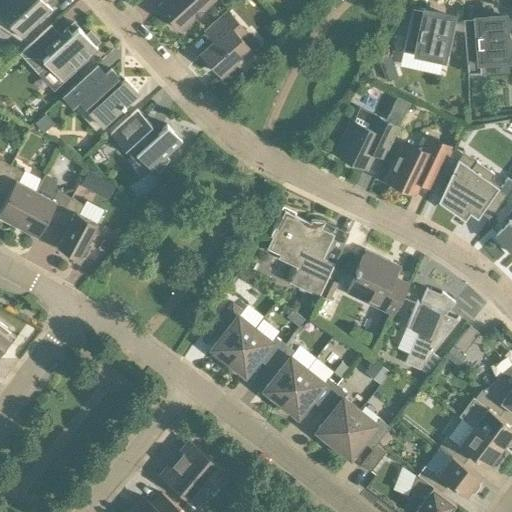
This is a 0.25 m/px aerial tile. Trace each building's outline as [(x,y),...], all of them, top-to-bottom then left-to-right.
[(0,0),(0,28),(20,41),(27,35),(25,33),(51,9),(48,6),(50,4),(51,5),(56,0),(0,0)] [(164,0),(157,7),(179,31),(213,0),(164,0)] [(442,59),(451,17),(412,9),(403,50),(442,59)] [(237,65),(252,52),(239,38),(245,32),(226,11),(206,28),(216,40),(200,54),(220,75),(235,62),(237,65)] [(479,63),(506,61),(503,17),(463,20),(467,74),(480,73),(479,63)] [(85,36),(73,23),(58,37),(49,27),(19,54),(37,74),(46,65),(61,81),(96,49),(94,46),(98,42),(89,32),(85,36)] [(105,75),(96,66),(64,96),(96,131),(121,107),(123,108),(125,106),(123,105),(137,93),(123,78),(120,81),(110,70),(105,75)] [(366,67),(361,77),(370,82),(373,76),(372,71),(366,67)] [(398,77),(394,68),(382,72),(385,82),(398,77)] [(352,121),(336,156),(364,169),(376,145),(386,150),(407,106),(396,100),(386,121),(374,115),(368,128),(352,121)] [(160,130),(151,126),(136,110),(109,134),(124,150),(125,149),(131,158),(143,176),(152,167),(158,174),(168,160),(165,156),(181,142),(166,125),(160,130)] [(53,123),(45,114),(35,122),(43,132),(53,123)] [(432,188),(451,148),(428,138),(422,151),(404,143),(386,180),(414,194),(420,183),(432,188)] [(0,184),(10,166),(0,161),(0,184)] [(470,169),(458,161),(439,200),(463,217),(468,210),(476,215),(478,212),(488,219),(487,220),(488,220),(506,195),(488,182),(493,174),(476,162),(470,169)] [(17,226),(35,191),(18,182),(23,173),(10,166),(0,184),(0,189),(8,194),(0,208),(0,220),(11,226),(13,224),(17,226)] [(80,184),(94,191),(101,178),(88,170),(80,184)] [(58,221),(70,198),(57,191),(52,200),(35,191),(17,226),(37,236),(48,215),(58,221)] [(70,198),(58,221),(68,226),(57,247),(83,261),(92,243),(87,241),(96,223),(78,214),(83,205),(70,198)] [(309,224),(284,212),(275,229),(274,229),(274,228),(274,227),(272,230),(271,232),(270,234),(269,237),(270,237),(272,237),(266,249),(280,255),(284,248),(301,256),(289,283),(318,297),(333,264),(322,259),(333,235),(320,229),(323,224),(324,223),(321,221),(318,221),(316,220),(313,220),(310,220),(310,222),(309,224)] [(511,219),(511,220),(510,219),(507,221),(509,222),(495,235),(509,250),(511,246),(511,219)] [(393,316),(408,285),(394,278),(397,271),(384,264),(386,261),(364,251),(354,273),(355,273),(345,293),(393,316)] [(337,283),(328,278),(320,295),(330,299),(337,283)] [(440,294),(426,288),(420,302),(416,301),(405,326),(417,331),(404,363),(419,369),(420,368),(426,374),(439,358),(432,353),(454,325),(441,319),(444,315),(454,302),(441,292),(440,294)] [(225,365),(254,328),(238,316),(242,311),(231,303),(214,324),(224,332),(210,349),(217,354),(215,358),(225,365)] [(298,313),(307,318),(312,308),(306,305),(301,306),(298,313)] [(293,315),(282,328),(291,335),(302,322),(293,315)] [(0,352),(11,338),(7,336),(10,331),(0,323),(0,352)] [(453,346),(463,353),(478,334),(469,326),(453,346)] [(267,366),(284,344),(274,337),(271,341),(254,328),(225,365),(235,373),(237,370),(244,376),(258,359),(267,366)] [(290,336),(285,343),(289,347),(295,340),(290,336)] [(277,407),(306,369),(290,356),(293,352),(284,344),(267,366),(276,373),(263,390),(270,395),(267,399),(277,407)] [(463,353),(453,346),(445,356),(455,364),(463,353)] [(349,368),(341,362),(333,372),(341,378),(349,368)] [(502,404),(501,404),(511,412),(511,366),(483,389),(483,390),(502,404)] [(389,372),(385,368),(375,380),(380,384),(389,372)] [(319,407),(336,385),(327,378),(323,383),(306,369),(277,407),(287,415),(290,411),(297,417),(310,400),(319,407)] [(330,448),(359,411),(342,398),(346,393),(336,385),(319,407),(329,414),(315,431),(322,437),(320,440),(330,448)] [(502,404),(483,390),(481,389),(460,417),(473,427),(472,427),(501,449),(504,444),(504,445),(508,444),(511,439),(511,433),(511,427),(494,414),(501,404),(502,404)] [(372,449),(375,445),(389,427),(379,419),(375,424),(359,411),(330,448),(340,456),(342,453),(349,458),(363,441),(372,449)] [(498,453),(501,449),(472,427),(458,446),(446,437),(438,447),(450,456),(458,462),(459,462),(466,452),(486,468),(489,464),(490,464),(494,463),(499,457),(498,453)] [(197,507),(225,473),(189,442),(160,476),(197,507)] [(375,445),(372,449),(360,465),(369,472),(385,452),(375,445)] [(479,477),(459,462),(458,462),(450,456),(436,475),(424,466),(417,476),(416,476),(437,491),(444,481),(465,497),(468,493),(473,492),(477,486),(476,482),(476,481),(479,477)] [(416,476),(417,476),(415,475),(415,476),(417,477),(409,495),(420,502),(414,510),(416,511),(450,511),(451,511),(450,510),(455,504),(437,491),(416,476)] [(183,511),(161,493),(151,505),(142,497),(129,511),(183,511)]
